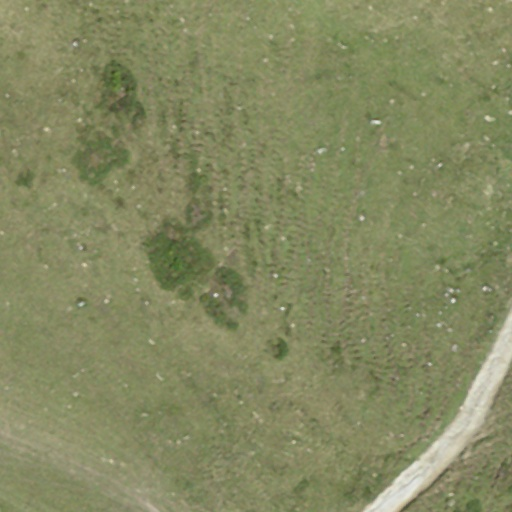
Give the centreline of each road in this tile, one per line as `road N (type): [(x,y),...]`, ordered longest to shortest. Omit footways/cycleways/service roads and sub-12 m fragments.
road 1 (track): [(372,511),(454,452),(511,349)]
road 2 (track): [(0,445),(148,500),(159,511)]
